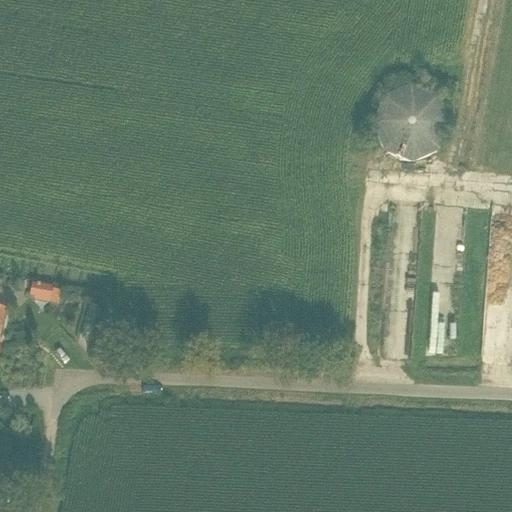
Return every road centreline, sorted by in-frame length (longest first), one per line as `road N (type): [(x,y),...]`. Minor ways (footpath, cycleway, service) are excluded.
road 1 (unclassified): [(511,396),(83,382)]
road 2 (track): [(83,382),(59,412),(38,511)]
